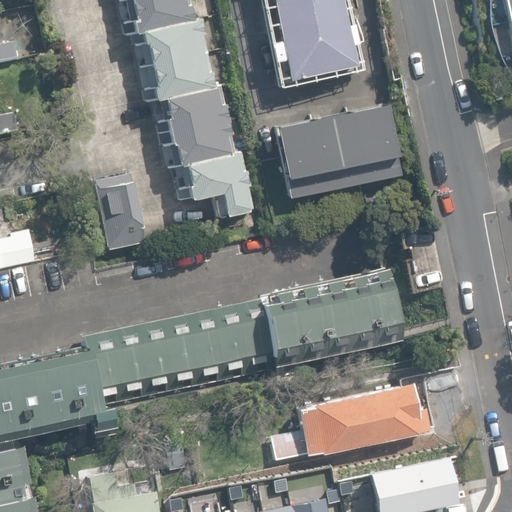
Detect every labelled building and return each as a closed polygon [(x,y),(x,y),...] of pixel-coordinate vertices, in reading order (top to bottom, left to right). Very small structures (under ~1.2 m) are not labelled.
[(47,157),(52,177),(134,158),(98,0),(40,0),(75,151),(47,157)] [(160,94),(173,162),(226,152),(223,136),(229,135),(222,103),(216,104),(209,69),(202,70),(195,34),(201,33),(197,15),(192,16),(189,1),(181,3),(180,0),(127,0),(130,16),(126,17),(129,35),(140,33),(152,96),(160,94)] [(268,0),(284,77),(352,64),(339,0),(268,0)] [(511,0),(499,0),(511,55),(511,54),(511,0)] [(0,60),(16,57),(12,38),(0,40),(0,60)] [(488,81),(493,99),(501,97),(497,79),(488,81)] [(285,197),(396,174),(381,102),(271,125),(285,197)] [(0,131),(16,128),(15,122),(17,121),(19,129),(29,127),(25,107),(0,112),(0,131)] [(211,193),(215,216),(249,209),(239,159),(171,173),(177,200),(211,193)] [(90,178),(105,248),(142,241),(128,170),(90,178)] [(0,236),(0,266),(32,260),(25,227),(8,231),(8,234),(0,236)] [(0,435),(84,418),(86,427),(107,423),(102,403),(271,367),(397,340),(381,268),(78,332),(81,344),(0,361),(0,435)] [(267,433),(272,459),(317,449),(317,451),(414,430),(414,429),(425,426),(420,402),(411,404),(406,380),(292,404),(297,426),(267,433)] [(0,511),(33,511),(18,441),(10,442),(10,441),(0,442),(0,511)] [(451,457),(371,474),(378,511),(421,511),(461,504),(451,457)] [(156,511),(153,488),(133,491),(131,481),(113,484),(110,468),(85,472),(90,499),(88,500),(90,511),(156,511)] [(328,511),(325,497),(246,511),(328,511)]
